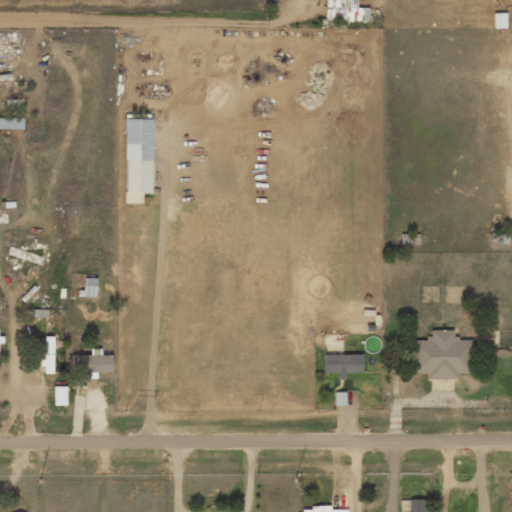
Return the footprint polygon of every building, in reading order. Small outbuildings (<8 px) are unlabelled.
[(326,0),(326,20),(350,20),(350,0),(326,0)] [(0,129),(23,129),(23,118),(0,117),(0,129)] [(125,192),(152,192),(151,119),(125,119),(125,192)] [(96,297),(96,278),(83,278),(82,296),(96,297)] [(412,373),(426,373),(426,379),(458,379),(458,373),(471,373),(471,339),(453,339),(453,330),(430,330),(431,339),(412,339),(412,373)] [(54,373),(53,336),(43,337),(43,374),(54,373)] [(72,355),(72,372),(112,372),(112,355),(100,355),(100,349),(90,349),(90,355),(72,355)] [(362,354),(323,355),(323,374),(337,373),(337,380),(344,379),(344,373),(362,373),(362,354)] [(54,405),(66,405),(67,386),(54,386),(54,405)] [(345,392),(335,393),(335,405),(345,405),(345,392)] [(409,511),(425,511),(425,499),(409,500),(409,511)]
